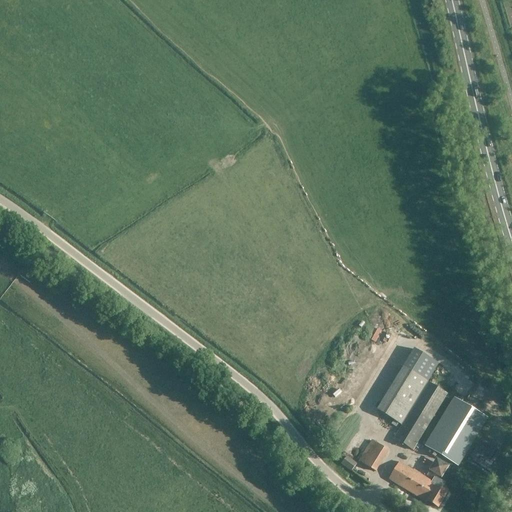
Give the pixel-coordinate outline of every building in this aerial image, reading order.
[(440,365),(414,350),(377,410),(403,426),(414,408),(429,383),(440,365)] [(414,408),(403,426),(395,439),(414,451),(432,420),(448,395),(429,383),(414,408)] [(426,446),(459,466),(489,417),(455,397),(426,446)] [(389,451),(372,441),(360,461),(376,471),(389,451)] [(347,457),(342,464),(351,471),(357,464),(347,457)] [(437,487),(438,485),(400,462),(390,480),(427,503),(428,501),(439,508),(448,493),(437,487)]
